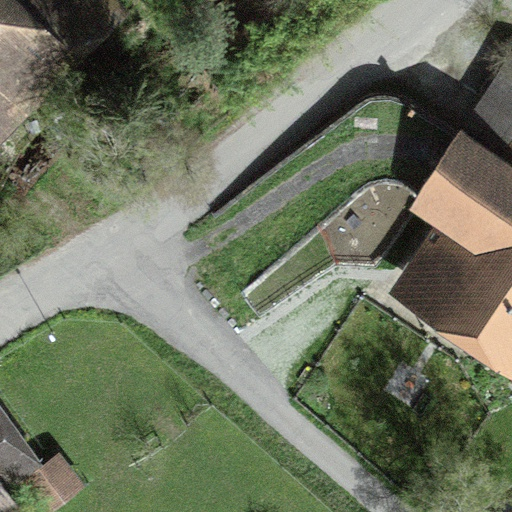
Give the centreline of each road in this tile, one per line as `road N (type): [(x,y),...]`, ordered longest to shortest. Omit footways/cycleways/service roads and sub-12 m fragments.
road 1 (residential): [(416,0),(109,251)]
road 2 (residential): [(109,251),(155,310),(390,511)]
road 3 (residential): [(109,251),(0,317)]
